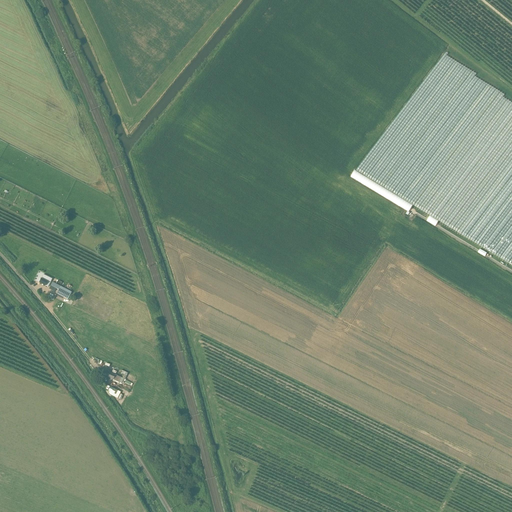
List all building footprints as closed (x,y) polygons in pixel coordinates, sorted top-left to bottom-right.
[(48,287),(50,283),(52,279),(43,274),(39,282),(48,287)] [(65,298),(69,290),(60,286),(58,290),(56,293),(65,298)] [(113,380),(115,375),(106,370),(104,375),(113,380)] [(124,379),(115,375),(113,380),(122,384),(124,379)] [(108,392),(110,394),(114,397),(117,391),(115,390),(110,388),(108,392)]
